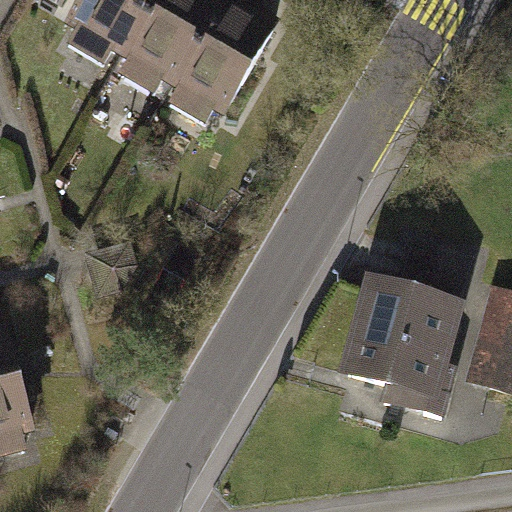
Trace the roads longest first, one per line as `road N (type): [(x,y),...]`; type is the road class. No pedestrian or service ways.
road 1 (tertiary): [(147,511),(451,0)]
road 2 (residential): [(351,511),(511,490)]
